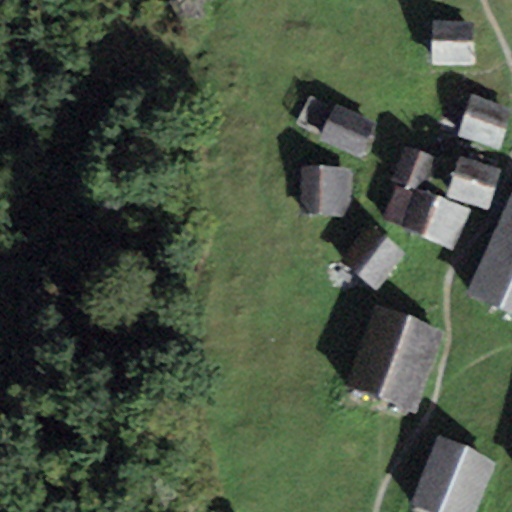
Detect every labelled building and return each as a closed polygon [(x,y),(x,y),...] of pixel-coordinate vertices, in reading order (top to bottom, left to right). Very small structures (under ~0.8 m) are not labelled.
[(419,23),(419,62),(471,62),(471,23),(419,23)] [(464,98),(456,128),(502,139),(510,109),(464,98)] [(340,112),(326,137),(364,158),(378,133),(340,112)] [(404,148),(393,179),(424,189),(434,158),(404,148)] [(459,158),(447,186),(481,200),(493,172),(459,158)] [(305,168),(305,218),(349,218),(349,168),(305,168)] [(405,194),(395,232),(454,248),(464,210),(405,194)] [(511,199),(468,288),(511,310),(511,199)] [(379,292),(402,263),(369,237),(346,267),(379,292)] [(365,305),(339,393),(418,416),(444,328),(365,305)] [(431,438),(404,511),(470,511),(490,459),(431,438)]
